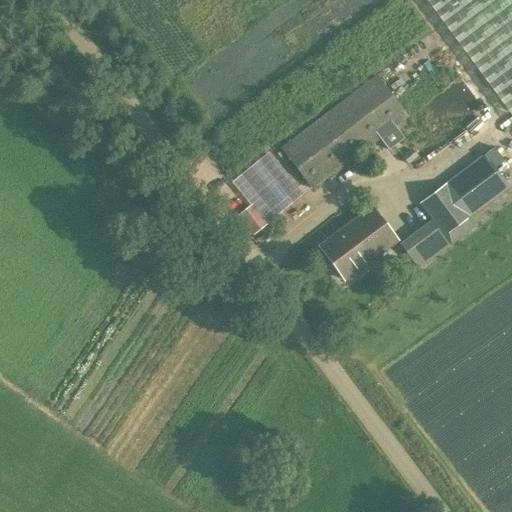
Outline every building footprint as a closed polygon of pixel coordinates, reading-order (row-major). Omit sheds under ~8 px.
[(511,0),(425,0),(505,109),(511,117),(511,0)] [(280,148),(312,190),(326,180),(379,138),(388,150),(403,138),(394,126),(406,117),(375,75),(280,148)] [(443,133),(486,108),(469,77),(425,102),(443,133)] [(504,160),(494,148),(485,154),(483,155),(445,183),(419,204),(451,245),(478,224),(471,216),(510,186),(496,167),(504,160)] [(261,232),(297,201),(281,182),(244,213),(261,232)] [(318,247),(343,280),(395,241),(370,208),(318,247)] [(395,249),(414,272),(444,248),(426,225),(395,249)]
